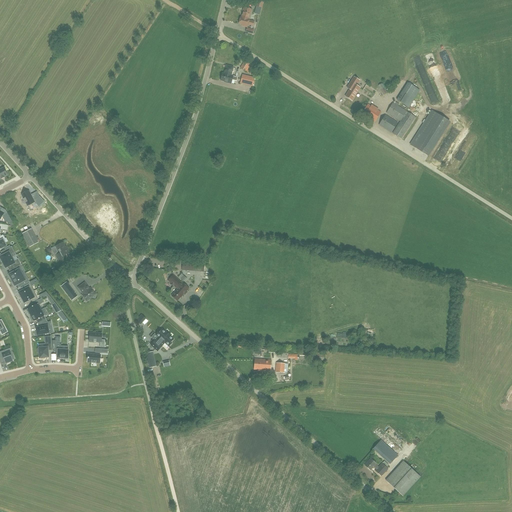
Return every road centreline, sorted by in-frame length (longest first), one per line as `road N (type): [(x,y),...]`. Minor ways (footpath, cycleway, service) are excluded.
road 1 (unclassified): [(511,216),(217,33)]
road 2 (unclassified): [(391,511),(132,283)]
road 3 (unclassified): [(132,283),(189,134),(217,33)]
road 4 (track): [(132,283),(127,308),(177,511)]
road 5 (unclassified): [(132,283),(28,175)]
